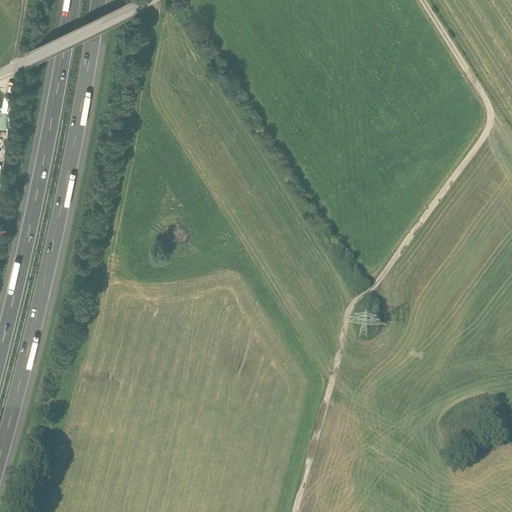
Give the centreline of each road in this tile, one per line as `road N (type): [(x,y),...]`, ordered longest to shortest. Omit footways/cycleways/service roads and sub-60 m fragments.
road 1 (track): [(422,0),(483,96),(489,123),(380,280),(350,308),(294,511)]
road 2 (motorway): [(0,453),(42,297),(97,0)]
road 3 (motorway): [(70,0),(0,351)]
